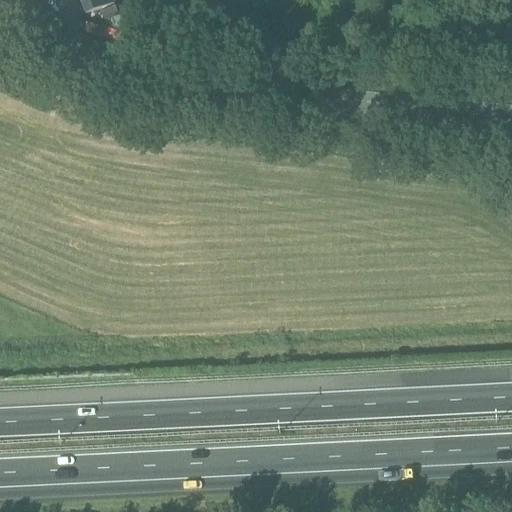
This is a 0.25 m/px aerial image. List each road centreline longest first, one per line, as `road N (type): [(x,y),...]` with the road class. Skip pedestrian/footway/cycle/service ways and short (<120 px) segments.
road 1 (tertiary): [(511,121),(107,84),(17,28),(0,2)]
road 2 (motorway): [(511,399),(0,424)]
road 3 (motorway): [(0,473),(511,448)]
